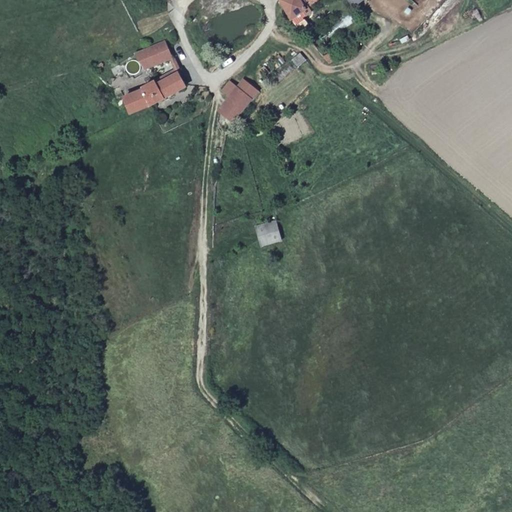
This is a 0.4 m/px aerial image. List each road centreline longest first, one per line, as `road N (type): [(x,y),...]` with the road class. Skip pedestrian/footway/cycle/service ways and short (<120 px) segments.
road 1 (track): [(210,81),(216,98),(207,133),(199,378),(332,511)]
road 2 (track): [(270,30),(319,59),(511,223)]
road 3 (unclassified): [(184,0),(178,26),(210,81),(239,65),(270,30)]
